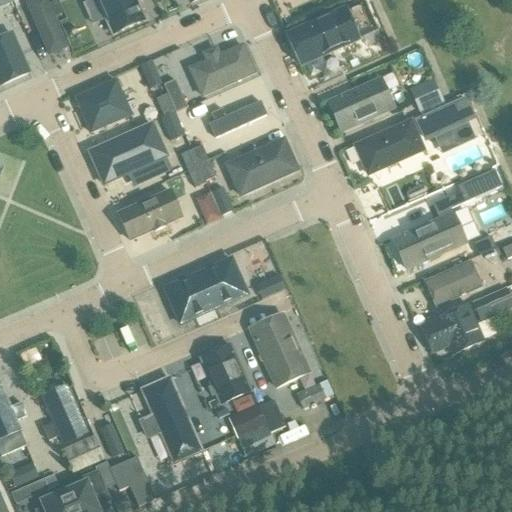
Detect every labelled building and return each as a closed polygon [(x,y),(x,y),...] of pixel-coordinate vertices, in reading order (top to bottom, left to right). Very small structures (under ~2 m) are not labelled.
[(0,0),(0,8),(14,2),(13,0),(0,0)] [(68,53),(44,0),(41,0),(22,8),(45,63),(68,53)] [(97,0),(99,3),(95,4),(102,20),(106,18),(115,40),(146,26),(138,7),(142,6),(139,0),(97,0)] [(186,0),(191,10),(212,0),(186,0)] [(346,10),(358,39),(375,31),(363,3),(346,10)] [(302,67),(359,41),(358,39),(346,10),(288,36),(302,67)] [(11,35),(0,40),(0,92),(31,78),(11,35)] [(254,76),(241,48),(188,74),(201,102),(254,76)] [(152,63),(140,68),(150,91),(162,85),(152,63)] [(343,133),(394,110),(381,81),(330,104),(343,133)] [(433,81),(410,91),(420,114),(443,104),(433,81)] [(176,115),(187,110),(175,82),(164,87),(167,96),(175,113),(176,115)] [(130,122),(115,84),(73,105),(87,140),(130,122)] [(167,96),(157,101),(164,118),(175,113),(167,96)] [(469,100),(419,123),(428,144),(478,122),(469,100)] [(215,124),(210,126),(216,141),(267,118),(260,104),(226,119),(223,111),(212,116),(215,124)] [(163,121),(173,143),(186,137),(177,115),(163,121)] [(356,148),(369,176),(424,152),(412,123),(356,148)] [(168,167),(153,130),(88,157),(103,193),(168,167)] [(294,171),(281,141),(223,166),(236,197),(294,171)] [(202,147),(192,152),(198,166),(199,167),(209,162),(202,147)] [(181,156),(189,173),(199,168),(199,167),(198,166),(192,152),(181,156)] [(209,162),(199,167),(199,168),(200,169),(206,184),(216,179),(209,162)] [(199,168),(189,173),(196,190),(207,185),(206,184),(200,169),(199,168)] [(465,204),(502,188),(496,172),(458,188),(460,194),(465,204)] [(224,189),(211,194),(222,218),(234,212),(224,189)] [(180,220),(169,192),(113,218),(123,241),(180,220)] [(196,200),(207,226),(221,219),(210,194),(196,200)] [(395,242),(408,271),(467,245),(454,215),(395,242)] [(475,246),(480,258),(497,250),(491,238),(475,246)] [(508,261),(511,259),(511,243),(502,249),(508,261)] [(166,291),(181,325),(248,296),(232,261),(166,291)] [(424,284),(436,311),(483,290),(471,263),(424,284)] [(255,285),(262,301),(285,291),(278,275),(255,285)] [(511,304),(506,290),(473,305),(481,322),(511,308),(511,304)] [(486,342),(471,308),(425,329),(434,349),(459,337),(466,352),(486,342)] [(266,364),(278,390),(310,375),(284,316),(251,331),(262,355),(260,359),(262,363),(266,364)] [(199,360),(220,408),(254,393),(232,345),(199,360)] [(162,433),(166,442),(193,431),(171,381),(144,392),(156,420),(144,425),(149,439),(162,433)] [(23,405),(12,410),(0,383),(0,451),(3,458),(27,448),(20,431),(21,431),(17,423),(28,418),(23,405)] [(319,386),(296,396),(303,411),(326,401),(319,386)] [(61,439),(64,447),(89,436),(68,390),(44,400),(55,426),(44,431),(49,443),(50,444),(61,439)] [(235,403),(240,413),(256,406),(252,396),(235,403)] [(286,430),(274,403),(260,409),(271,436),(286,430)] [(229,422),(238,441),(266,429),(257,410),(229,422)] [(112,425),(99,431),(112,460),(125,455),(112,425)] [(274,447),(266,429),(238,441),(246,459),(274,447)] [(95,437),(64,450),(74,474),(105,461),(95,437)] [(131,488),(140,509),(156,502),(138,459),(111,471),(120,492),(131,488)] [(9,475),(16,489),(38,479),(32,465),(9,475)] [(47,511),(98,511),(96,508),(110,502),(96,470),(78,478),(79,481),(41,497),(47,511)] [(0,491),(0,511),(9,511),(0,491)]
